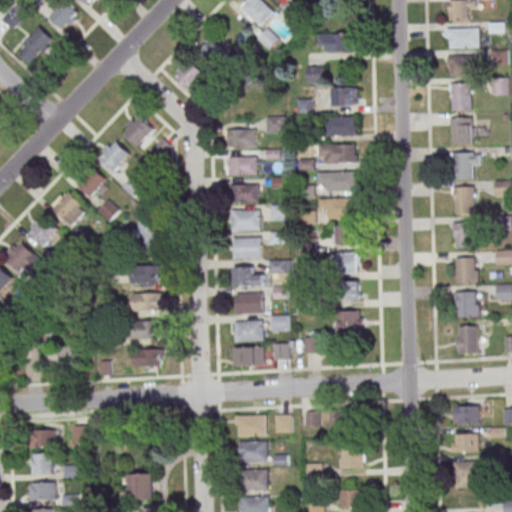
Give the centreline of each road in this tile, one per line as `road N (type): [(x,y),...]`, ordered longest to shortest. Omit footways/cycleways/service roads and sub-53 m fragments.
road 1 (residential): [(511,376),(0,405)]
road 2 (residential): [(412,511),(397,0)]
road 3 (residential): [(201,511),(191,133),(117,55)]
road 4 (residential): [(169,0),(0,179)]
